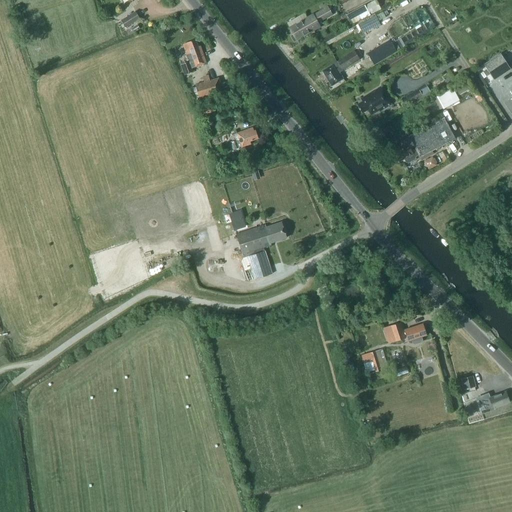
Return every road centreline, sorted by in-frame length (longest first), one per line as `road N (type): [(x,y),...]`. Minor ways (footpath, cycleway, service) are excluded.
road 1 (unclassified): [(41,361),(144,293),(261,304),(295,290),(312,261),(373,227)]
road 2 (secondary): [(373,227),(190,0)]
road 3 (secondary): [(511,370),(373,227)]
road 4 (unclassified): [(510,132),(422,0)]
road 5 (residential): [(402,200),(510,132)]
